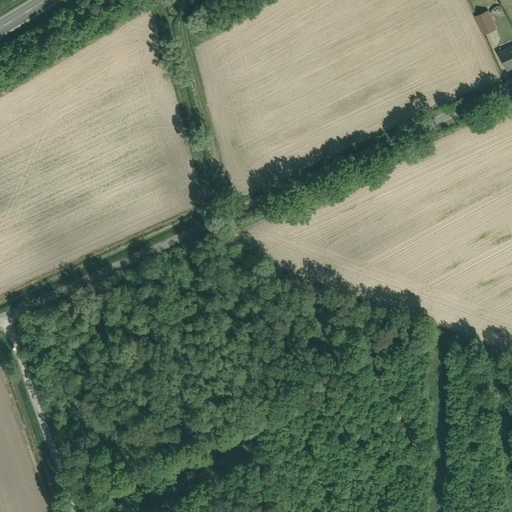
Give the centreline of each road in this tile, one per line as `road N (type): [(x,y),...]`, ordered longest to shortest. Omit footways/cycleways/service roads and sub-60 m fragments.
road 1 (unclassified): [(6,317),(511,87)]
road 2 (unclassified): [(6,317),(75,511)]
